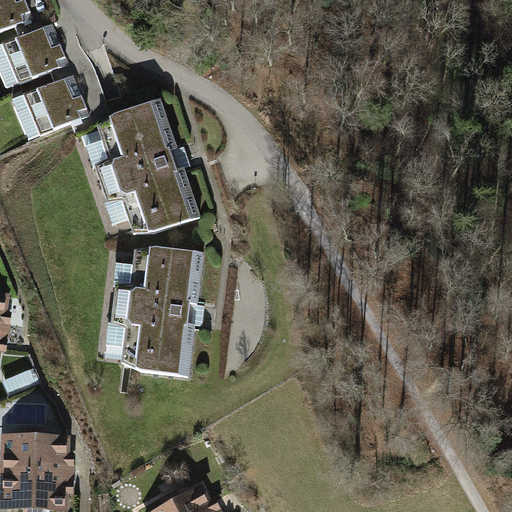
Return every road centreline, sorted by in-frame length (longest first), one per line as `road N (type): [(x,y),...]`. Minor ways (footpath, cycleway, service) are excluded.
road 1 (track): [(284,167),(484,511)]
road 2 (residential): [(83,0),(115,38),(223,99),(284,167)]
